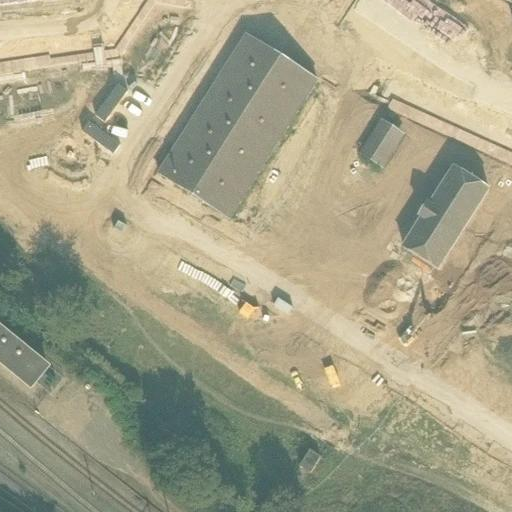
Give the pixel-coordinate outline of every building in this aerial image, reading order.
[(0,78),(119,60),(156,7),(313,30),(333,87),(511,168),(511,155),(510,154),(511,148),(511,142),(509,141),(503,151),(488,144),(492,133),(488,131),(481,141),(464,133),(468,123),(464,121),(459,131),(443,124),(448,113),(443,110),(437,121),(420,113),(424,102),(420,100),(414,111),(399,104),(403,93),(399,91),(391,104),(376,97),(379,90),(374,87),(370,95),(354,87),(356,80),(351,78),(348,85),(341,82),(345,76),(343,70),(337,72),(333,62),(339,59),(338,54),(331,56),(318,23),(296,20),(297,12),(291,11),(290,19),(272,16),(273,8),(268,7),(266,16),(250,13),(252,0),(220,0),(219,9),(203,6),(203,0),(197,0),(196,5),(180,3),(179,0),(174,0),(174,2),(161,0),(151,0),(141,15),(133,11),(130,15),(137,21),(129,32),(122,28),(119,32),(125,37),(117,50),(110,46),(107,50),(109,54),(93,56),(92,48),(87,48),(87,57),(71,59),(70,51),(65,52),(65,60),(50,62),(47,48),(42,48),(42,60),(25,62),(23,51),(18,52),(19,64),(3,66),(0,56),(0,78)] [(230,221),(310,95),(318,83),(247,38),(159,176),(230,221)] [(364,156),(381,167),(401,135),(384,125),(364,156)] [(431,207),(429,206),(420,220),(422,221),(404,249),(438,271),(489,191),(454,169),(431,207)] [(0,373),(35,402),(54,379),(0,335),(0,373)]
